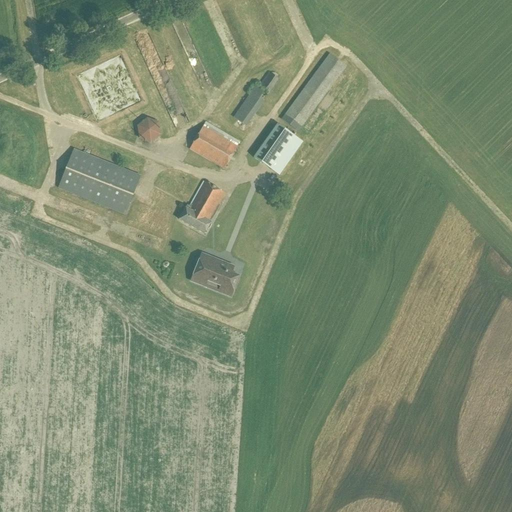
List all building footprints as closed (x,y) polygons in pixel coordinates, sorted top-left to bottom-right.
[(280,120),(298,132),(346,67),(328,54),(280,120)] [(233,117),(247,126),(264,101),(260,99),(263,93),(267,95),(278,79),(269,72),(257,88),(256,88),(254,86),(249,93),(250,93),(233,117)] [(138,139),(151,143),(161,135),(159,123),(147,118),(137,126),(138,139)] [(190,150),(224,169),(238,145),(204,125),(190,150)] [(254,158),(279,176),(302,142),(277,125),(254,158)] [(58,189),(125,215),(140,176),(74,150),(58,189)] [(179,220),(204,235),(211,222),(220,205),(219,205),(225,194),(203,182),(189,206),(187,205),(185,208),(179,220)] [(197,284),(231,297),(239,276),(231,273),(234,267),(201,254),(194,274),(190,281),(197,284)]
